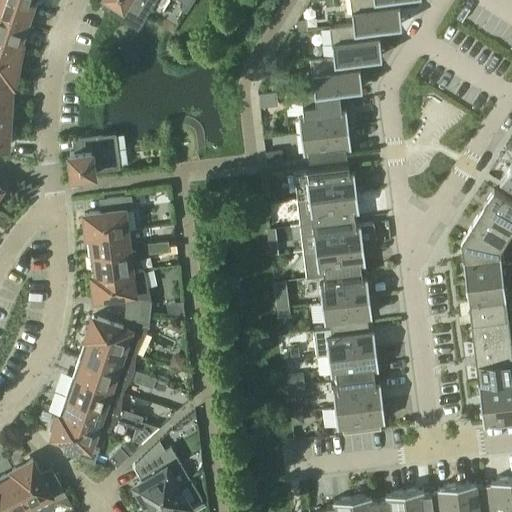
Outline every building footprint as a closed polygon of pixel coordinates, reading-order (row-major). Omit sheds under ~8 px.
[(24,0),(0,0),(0,13),(26,22),(32,3),(24,0)] [(110,0),(106,7),(121,16),(125,19),(126,20),(138,27),(144,16),(154,0),(110,0)] [(349,0),(352,23),(353,22),(356,40),(378,37),(377,26),(400,23),(398,6),(375,9),(374,0),(349,0)] [(374,0),(375,9),(398,6),(397,0),(374,0)] [(0,13),(0,34),(19,41),(26,22),(0,13)] [(329,25),(332,54),(334,54),(336,71),(359,69),(358,58),(381,55),(378,37),(356,40),(353,22),(352,23),(329,25)] [(0,58),(18,62),(22,41),(19,41),(0,34),(0,58)] [(309,57),(313,85),(314,85),(316,103),(339,100),(338,89),(361,86),(359,69),(336,71),(334,54),(332,54),(309,57)] [(0,58),(0,81),(11,82),(11,84),(11,83),(14,83),(18,62),(0,58)] [(0,101),(10,103),(11,84),(11,82),(0,81),(0,101)] [(297,111),(300,131),(348,125),(345,107),(340,107),(339,100),(316,103),(314,85),(313,85),(300,87),(303,111),(297,111)] [(0,101),(0,122),(9,123),(10,103),(0,101)] [(0,144),(7,145),(9,123),(0,122),(0,144)] [(307,150),(308,158),(346,153),(345,145),(350,144),(348,125),(300,131),(302,150),(307,150)] [(117,166),(115,145),(113,135),(80,139),(82,150),(69,151),(71,173),(93,170),(93,169),(117,166)] [(511,188),(511,161),(510,161),(498,179),(511,188)] [(293,170),(296,197),(356,189),(353,171),(348,171),(347,163),(293,170)] [(511,199),(493,188),(482,206),(511,224),(511,199)] [(296,197),(299,222),(354,215),(353,208),(358,208),(356,189),(296,197)] [(84,212),(86,234),(129,229),(126,209),(132,208),(130,193),(106,196),(108,209),(84,212)] [(460,240),(460,241),(499,248),(511,227),(511,224),(482,206),(460,240)] [(299,222),(303,250),(362,241),(375,239),(373,221),(355,223),(354,215),(299,222)] [(86,234),(89,254),(131,249),(129,229),(86,234)] [(156,240),(157,251),(169,249),(168,239),(156,240)] [(143,242),(144,247),(145,252),(157,251),(156,240),(143,242)] [(303,250),(306,275),(323,273),(360,269),(359,261),(365,261),(362,241),(303,250)] [(460,241),(465,280),(511,274),(511,257),(511,251),(499,249),(499,248),(460,241)] [(277,243),(268,244),(269,253),(271,252),(278,252),(277,243)] [(89,254),(91,274),(138,268),(135,248),(131,249),(89,254)] [(126,292),(125,309),(149,311),(151,299),(144,267),(138,268),(91,274),(94,296),(126,292)] [(319,281),(321,300),(369,294),(366,276),(361,276),(360,269),(323,273),(324,280),(319,281)] [(511,274),(465,280),(467,300),(504,295),(511,294),(511,274)] [(329,320),(329,325),(367,322),(366,314),(371,314),(369,294),(321,300),(323,321),(329,320)] [(467,300),(470,320),(507,315),(504,295),(467,300)] [(276,306),(277,306),(288,304),(287,298),(275,299),(276,306)] [(288,305),(277,307),(279,318),(289,317),(288,305)] [(92,315),(85,335),(135,351),(148,323),(149,311),(125,309),(123,325),(92,315)] [(470,320),(472,341),(509,336),(507,315),(470,320)] [(316,354),(327,353),(375,347),(373,328),(368,329),(367,322),(329,325),(329,327),(313,328),(316,354)] [(78,354),(142,377),(144,372),(133,368),(135,351),(85,335),(78,354)] [(472,341),(475,361),(511,356),(509,336),(472,341)] [(335,372),(335,378),(373,374),(372,367),(378,366),(375,347),(327,353),(330,373),(335,372)] [(78,354),(71,374),(122,390),(130,378),(140,382),(142,377),(78,354)] [(475,361),(477,381),(511,376),(511,356),(475,361)] [(304,382),(303,371),(288,373),(289,384),(304,382)] [(144,372),(142,377),(140,382),(152,386),(154,381),(156,376),(144,372)] [(65,393),(129,415),(131,410),(120,406),(122,390),(71,374),(65,393)] [(331,385),(334,405),(382,399),(379,380),(374,381),(373,374),(335,378),(336,385),(331,385)] [(511,376),(477,381),(480,401),(511,397),(511,376)] [(154,381),(152,386),(164,390),(166,385),(154,381)] [(65,393),(58,412),(99,427),(108,429),(116,416),(128,420),(129,415),(65,393)] [(303,407),(301,397),(290,399),(291,408),(303,407)] [(511,397),(480,401),(482,422),(511,418),(511,397)] [(341,425),(342,432),(380,427),(379,419),(384,418),(382,399),(334,405),(336,425),(341,425)] [(131,410),(129,415),(128,420),(139,424),(147,427),(149,422),(141,419),(143,414),(131,410)] [(304,422),(303,410),(291,412),(293,423),(304,422)] [(74,441),(70,453),(93,461),(97,448),(92,446),(99,427),(58,412),(51,433),(74,441)] [(121,445),(128,453),(136,445),(129,438),(121,445)] [(145,503),(190,477),(170,444),(135,465),(143,477),(133,482),(145,503)] [(12,467),(31,502),(36,511),(40,511),(55,504),(53,500),(65,494),(54,472),(42,479),(31,457),(12,467)] [(0,473),(0,487),(13,511),(31,502),(12,467),(0,473)] [(190,477),(145,503),(150,511),(175,511),(204,495),(192,476),(190,477)] [(484,484),(487,511),(511,511),(511,495),(510,476),(490,478),(491,483),(484,484)] [(457,483),(460,511),(487,511),(484,484),(475,485),(475,480),(457,483)] [(431,490),(433,511),(460,511),(457,483),(437,485),(438,490),(431,490)] [(404,489),(407,511),(433,511),(431,490),(423,491),(422,486),(404,489)] [(0,511),(12,511),(13,511),(0,487),(0,511)] [(378,497),(380,511),(407,511),(404,489),(385,491),(385,496),(378,497)] [(352,495),(354,511),(380,511),(378,497),(371,498),(370,493),(352,495)] [(354,511),(352,495),(332,497),(333,503),(325,504),(325,511),(354,511)]
